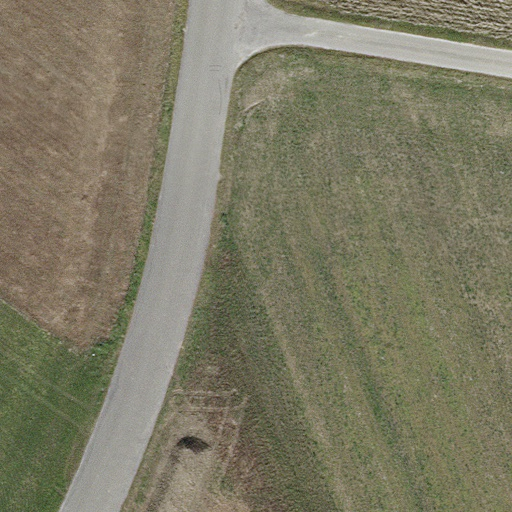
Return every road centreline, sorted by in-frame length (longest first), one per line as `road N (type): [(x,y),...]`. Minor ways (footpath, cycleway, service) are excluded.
road 1 (tertiary): [(88,511),(141,399),(222,0)]
road 2 (track): [(511,61),(220,15)]
